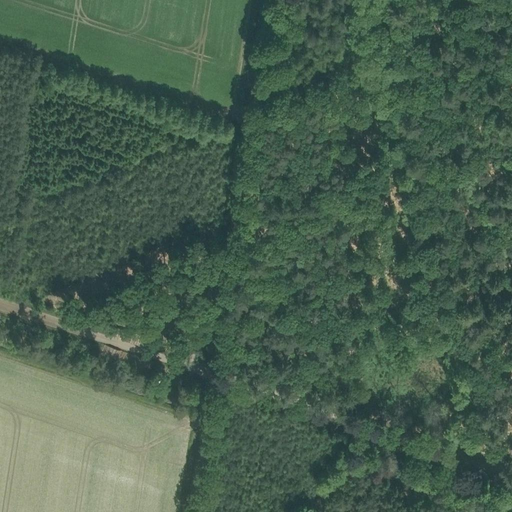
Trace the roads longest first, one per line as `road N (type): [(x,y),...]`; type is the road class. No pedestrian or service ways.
road 1 (track): [(378,73),(493,473),(209,376),(249,116)]
road 2 (track): [(0,307),(209,376),(188,511)]
road 3 (track): [(511,5),(378,73),(364,16),(368,0)]
